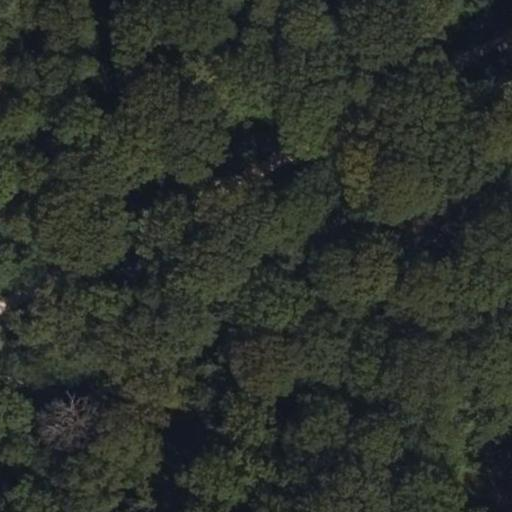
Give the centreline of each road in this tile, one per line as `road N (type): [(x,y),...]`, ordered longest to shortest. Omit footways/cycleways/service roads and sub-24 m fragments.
road 1 (track): [(0,301),(511,31)]
road 2 (track): [(0,378),(505,511)]
road 3 (track): [(0,123),(52,0)]
